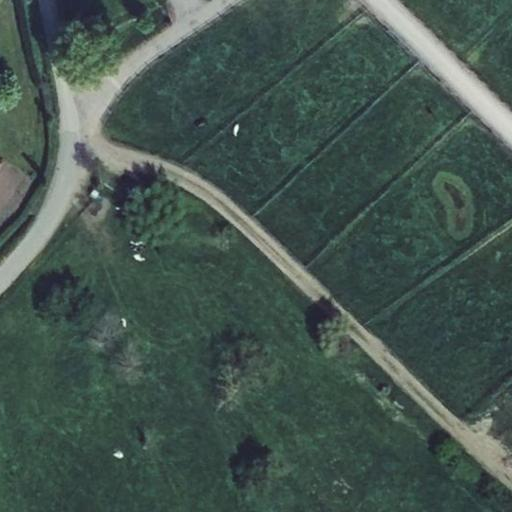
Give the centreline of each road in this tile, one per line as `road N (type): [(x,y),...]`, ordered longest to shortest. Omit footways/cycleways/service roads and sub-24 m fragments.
road 1 (residential): [(47,0),(69,97),(68,162),(45,219),(0,278)]
road 2 (track): [(231,0),(70,118)]
road 3 (track): [(376,0),(511,130)]
